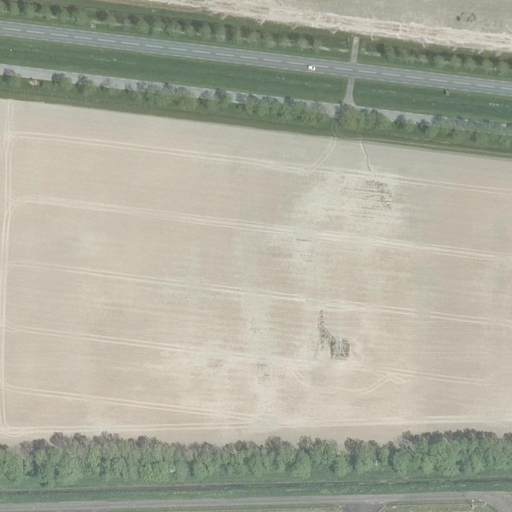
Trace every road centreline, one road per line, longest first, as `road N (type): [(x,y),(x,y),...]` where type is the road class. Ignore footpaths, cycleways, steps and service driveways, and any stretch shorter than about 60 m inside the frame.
road 1 (unclassified): [(0,71),(511,133)]
road 2 (primary): [(511,88),(0,29)]
